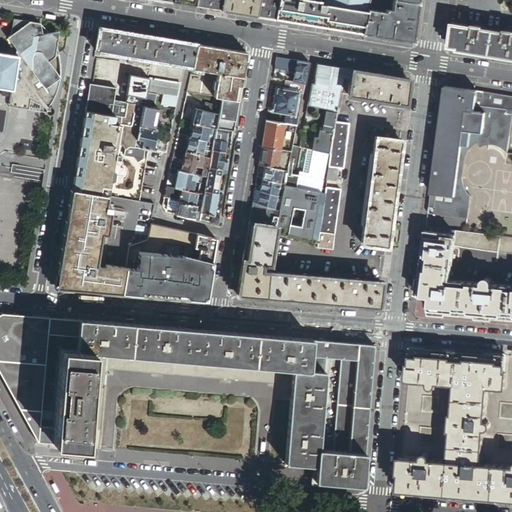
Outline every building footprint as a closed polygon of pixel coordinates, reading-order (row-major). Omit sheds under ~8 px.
[(221,0),(196,0),(195,6),(220,10),(221,0)] [(221,0),(220,10),(256,16),(258,0),(221,0)] [(258,0),(256,16),(274,19),(277,0),(258,0)] [(277,0),(274,19),(291,22),(295,0),(277,0)] [(295,0),(291,22),(341,31),(347,9),(323,5),(295,0)] [(368,0),(323,0),(323,5),(347,9),(366,12),(367,10),(368,0)] [(392,0),(391,12),(385,11),(385,14),(367,10),(366,12),(361,34),(411,43),(417,0),(392,0)] [(341,31),(361,34),(366,12),(347,9),(341,31)] [(60,79),(48,62),(58,55),(57,53),(56,48),(58,35),(51,33),(42,35),(40,24),(13,20),(11,36),(7,38),(15,50),(15,56),(18,56),(12,91),(11,90),(11,95),(24,98),(33,103),(39,106),(38,113),(45,114),(46,115),(47,116),(49,117),(50,117),(52,116),(53,115),(54,113),(54,112),(53,110),(51,108),(50,108),(49,108),(48,108),(51,103),(54,96),(55,93),(57,89),(58,84),(59,80),(60,79)] [(511,34),(503,33),(481,28),(471,27),(452,23),(448,48),(511,58),(511,34)] [(193,67),(197,45),(193,44),(129,33),(99,28),(95,51),(125,56),(188,67),(193,67)] [(247,53),(197,45),(193,67),(193,70),(219,74),(217,82),(215,98),(221,99),(239,101),(247,53)] [(15,56),(0,53),(0,88),(11,90),(12,91),(18,56),(15,56)] [(277,58),(275,65),(288,67),(290,60),(277,58)] [(309,63),(297,61),(292,82),(305,84),(309,63)] [(351,70),(316,64),(312,84),(323,86),(341,89),(342,79),(350,80),(351,70)] [(408,80),(351,70),(350,80),(347,95),(405,105),(408,80)] [(133,81),(134,76),(126,75),(125,82),(133,83),(133,81)] [(205,96),(215,98),(217,82),(203,77),(191,75),(188,92),(205,96)] [(145,100),(147,92),(150,79),(139,77),(138,81),(134,98),(145,100)] [(163,95),(179,97),(181,84),(150,79),(147,92),(163,95)] [(303,95),(305,84),(292,82),(285,81),(284,92),(297,94),(303,95)] [(323,86),(312,84),(310,93),(321,95),(323,86)] [(89,86),(85,111),(108,115),(115,117),(115,116),(125,117),(128,105),(114,102),(116,90),(89,86)] [(337,111),(341,89),(323,86),(321,95),(318,107),(323,108),(326,109),(337,111)] [(511,124),(511,96),(488,93),(486,113),(475,112),(477,92),(445,87),(428,213),(468,218),(471,197),(467,192),(465,194),(462,190),(463,178),(465,165),(467,157),(468,153),(470,150),(473,147),(475,145),(477,143),(481,142),(482,147),(485,146),(488,145),(491,144),(493,144),(497,145),(500,146),(503,147),(505,149),(508,152),(511,124)] [(293,114),(297,94),(284,92),(277,90),(274,92),(273,96),(274,97),(276,99),(276,102),(275,102),(272,103),(271,104),(270,108),(273,111),(293,114)] [(488,93),(477,92),(475,112),(486,113),(488,93)] [(310,93),(308,105),(312,106),(318,107),(321,95),(310,93)] [(32,111),(33,103),(24,98),(11,95),(9,108),(32,111)] [(179,97),(163,95),(161,106),(177,108),(179,97)] [(136,148),(140,127),(144,107),(145,100),(134,98),(132,97),(130,105),(128,105),(125,117),(115,116),(115,117),(108,115),(100,165),(77,161),(75,176),(101,180),(98,195),(99,195),(101,186),(110,188),(117,145),(123,145),(125,150),(124,156),(134,157),(138,162),(143,159),(145,150),(136,148)] [(234,131),(239,101),(221,99),(217,124),(216,128),(222,129),(234,131)] [(206,105),(204,111),(215,114),(217,107),(206,105)] [(312,106),(308,105),(306,115),(313,116),(314,113),(311,112),(312,106)] [(318,107),(312,106),(311,112),(314,113),(322,115),(323,108),(318,107)] [(140,127),(155,130),(159,110),(144,107),(140,127)] [(195,124),(209,127),(211,122),(211,119),(214,119),(215,114),(204,111),(196,109),(192,123),(195,124)] [(322,131),(332,134),(334,122),(337,111),(326,109),(322,131)] [(100,165),(108,115),(85,111),(77,161),(100,165)] [(296,126),(298,118),(285,117),(284,124),(296,126)] [(280,151),(284,124),(266,121),(262,148),(280,151)] [(333,136),(332,136),(328,167),(343,169),(349,124),(334,122),(333,136)] [(212,128),(209,127),(195,124),(192,135),(191,138),(207,142),(209,137),(209,133),(211,134),(212,128)] [(152,151),(156,130),(155,130),(140,127),(136,148),(145,150),(152,151)] [(318,152),(328,154),(332,136),(332,134),(322,131),(321,131),(319,139),(316,138),(314,151),(315,151),(318,152)] [(204,153),(207,142),(191,138),(190,137),(186,152),(199,155),(203,156),(204,153)] [(386,247),(400,140),(375,137),(373,155),(364,225),(362,243),(386,247)] [(224,142),(214,140),(214,143),(212,151),(225,153),(225,150),(227,142),(224,142)] [(166,154),(168,145),(157,143),(155,152),(166,154)] [(277,170),(280,151),(262,148),(259,165),(265,166),(277,170)] [(223,163),(225,153),(212,151),(212,152),(211,158),(209,168),(222,171),(222,167),(223,163)] [(196,167),(199,155),(186,152),(184,160),(181,171),(194,174),(196,167)] [(325,173),(328,154),(318,152),(314,171),(316,171),(325,173)] [(364,225),(373,155),(370,154),(361,225),(364,225)] [(206,157),(203,156),(199,155),(196,167),(204,169),(206,157)] [(184,160),(173,157),(171,169),(178,170),(181,171),(184,160)] [(209,168),(211,158),(206,157),(204,169),(202,176),(205,177),(207,177),(209,168)] [(277,170),(265,166),(262,179),(279,184),(282,171),(277,170)] [(222,171),(209,168),(207,177),(206,185),(205,189),(205,192),(218,194),(219,191),(221,175),(222,171)] [(336,170),(327,168),(326,179),(335,181),(336,170)] [(197,176),(197,175),(194,174),(181,171),(178,170),(177,175),(174,188),(181,189),(192,192),(196,181),(197,180),(198,179),(199,178),(198,177),(198,176),(197,176)] [(312,191),(321,193),(325,173),(316,171),(315,176),(312,191)] [(167,186),(174,188),(177,175),(170,173),(167,186)] [(72,190),(98,195),(101,180),(75,176),(72,190)] [(279,184),(262,179),(260,191),(277,196),(279,187),(279,184)] [(311,189),(313,182),(304,180),(302,188),(311,189)] [(178,201),(181,189),(174,188),(167,186),(166,190),(170,191),(168,199),(178,201)] [(277,227),(283,228),(282,233),(312,242),(321,193),(312,191),(284,186),(284,188),(279,211),(279,212),(276,226),(277,227)] [(340,190),(325,188),(317,248),(333,250),(340,190)] [(198,197),(199,194),(192,192),(181,189),(178,201),(195,206),(198,197)] [(125,271),(111,269),(104,268),(104,270),(100,270),(110,207),(104,206),(106,196),(99,195),(98,195),(72,190),(56,287),(121,293),(125,271)] [(277,196),(260,191),(258,199),(257,204),(274,210),(277,196)] [(218,194),(205,192),(204,195),(203,202),(201,213),(214,217),(215,213),(217,199),(218,194)] [(163,207),(166,213),(166,209),(176,211),(178,201),(168,199),(164,198),(163,207)] [(197,206),(195,206),(178,201),(176,211),(175,215),(194,219),(195,215),(197,206)] [(279,211),(274,210),(257,204),(253,202),(250,223),(277,227),(276,226),(279,212),(279,211)] [(218,225),(219,218),(214,217),(201,213),(201,216),(200,221),(218,225)] [(378,308),(382,283),(261,272),(261,264),(269,265),(276,231),(277,227),(250,223),(238,295),(378,308)] [(205,300),(212,263),(197,259),(193,258),(195,247),(195,246),(197,234),(151,224),(147,240),(129,247),(125,271),(121,293),(205,300)] [(456,235),(456,230),(427,226),(426,231),(456,235)] [(498,252),(501,237),(456,230),(456,235),(454,246),(498,252)] [(511,286),(490,284),(490,281),(489,279),(488,279),(486,279),(485,279),(484,280),(484,281),(484,284),(450,281),(454,246),(456,235),(426,231),(418,294),(432,296),(430,312),(511,318),(511,286)] [(216,239),(197,234),(195,246),(196,246),(196,248),(199,249),(197,259),(212,263),(216,239)] [(511,238),(501,237),(498,252),(511,254),(511,238)] [(38,442),(53,444),(54,427),(50,427),(52,412),(41,411),(47,334),(78,337),(79,320),(2,314),(0,314),(0,374),(7,386),(24,418),(38,442)] [(312,340),(79,320),(78,337),(76,351),(93,353),(93,354),(293,370),(293,369),(309,370),(310,356),(312,340)] [(333,450),(365,453),(366,439),(368,410),(372,358),(373,344),(342,342),(328,341),(312,340),(310,356),(326,357),(341,358),(333,450)] [(503,389),(506,356),(411,348),(408,380),(428,382),(428,385),(428,387),(429,388),(430,389),(432,389),(433,389),(435,389),(436,388),(437,386),(438,383),(455,385),(449,460),(432,459),(432,457),(431,455),(429,453),(427,453),(425,453),(423,454),(422,456),(422,458),(403,456),(400,489),(410,490),(426,491),(439,493),(461,495),(475,496),(486,497),(504,498),(511,498),(511,465),(482,463),(484,430),(487,430),(488,430),(490,428),(491,427),(491,424),(490,423),(490,422),(489,421),(488,421),(485,421),(488,388),(503,389)] [(61,444),(85,446),(88,409),(90,389),(93,354),(93,353),(76,351),(61,350),(55,412),(54,427),(53,444),(61,444)] [(326,357),(310,356),(309,370),(325,371),(326,357)] [(362,486),(365,453),(333,450),(319,449),(325,371),(309,370),(293,369),(293,370),(285,463),(292,464),(302,465),(311,466),(315,466),(314,482),(318,482),(334,483),(353,485),(362,486)]
